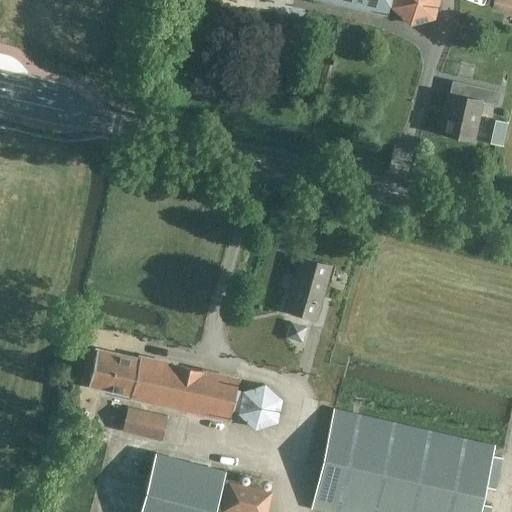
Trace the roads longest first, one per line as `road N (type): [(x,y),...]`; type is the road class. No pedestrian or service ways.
road 1 (unclassified): [(511,216),(0,99)]
road 2 (track): [(286,511),(305,399),(213,348),(259,157)]
